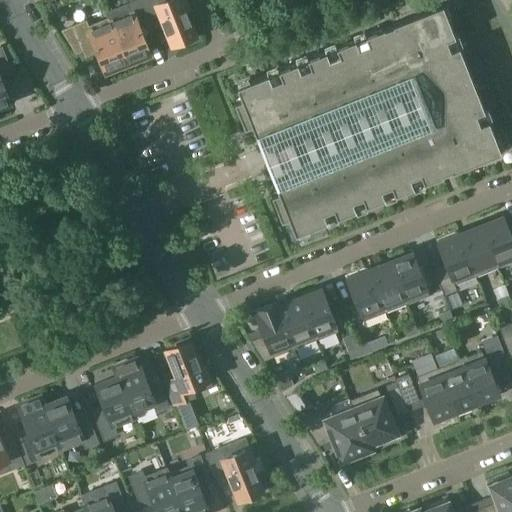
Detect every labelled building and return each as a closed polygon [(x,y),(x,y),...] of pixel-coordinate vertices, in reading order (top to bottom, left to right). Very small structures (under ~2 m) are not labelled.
[(141,0),(137,0),(107,12),(109,18),(127,62),(130,61),(131,64),(147,57),(146,55),(149,54),(139,27),(150,22),(141,0)] [(141,0),(150,22),(161,18),(172,44),(180,40),(181,43),(198,36),(191,19),(189,20),(184,7),(187,6),(184,0),(141,0)] [(447,17),(444,18),(438,21),(434,10),(436,10),(435,7),(393,24),(393,25),(384,29),(383,27),(365,35),(368,44),(358,48),(354,39),(336,47),(339,55),(329,59),(325,51),(307,58),(310,67),(300,71),(296,62),(278,70),(281,78),(271,82),(267,74),(249,81),(252,90),(249,91),(242,94),(241,92),(240,93),(239,93),(242,101),(234,104),(244,129),(252,126),(256,135),(259,143),(263,154),(266,153),(265,153),(270,151),(274,161),(268,164),(276,184),(275,185),(279,194),(271,197),(281,222),(289,219),(292,227),(294,226),(294,224),(304,220),(307,229),(326,221),(323,213),(333,209),(336,217),(355,210),(352,201),(362,197),(365,206),(384,198),(381,190),(391,185),(394,194),(413,187),(409,178),(420,174),(423,183),(442,175),(441,174),(451,170),(451,171),(494,155),(493,152),(491,153),(487,143),(495,139),(488,120),(479,124),(475,114),(484,110),(476,92),(468,95),(464,85),(472,81),(458,46),(450,50),(446,39),(454,36),(447,17)] [(88,26),(86,21),(74,25),(62,30),(73,46),(81,43),(83,49),(94,44),(105,71),(108,70),(109,72),(126,66),(125,63),(127,62),(109,18),(88,26)] [(0,105),(9,102),(0,78),(0,74),(10,71),(1,47),(0,47),(0,105)] [(511,239),(503,216),(481,225),(498,267),(511,261),(511,239)] [(498,267),(481,225),(459,233),(476,276),(498,267)] [(446,263),(433,268),(437,279),(444,295),(456,290),(454,285),(476,276),(459,233),(437,242),(439,247),(446,263)] [(412,252),(390,261),(407,303),(429,294),(426,287),(431,285),(427,274),(421,276),(414,257),(412,252)] [(371,268),(369,269),(385,312),(405,304),(407,303),(390,261),(388,262),(378,265),(371,268)] [(369,269),(367,270),(346,278),(350,287),(355,301),(363,320),(384,312),(385,312),(369,269)] [(321,288),(300,297),(299,297),(316,339),(338,331),(323,293),(321,288)] [(497,299),(500,306),(511,302),(508,294),(497,299)] [(299,297),(287,302),(279,305),(277,302),(276,302),(295,348),(296,347),(316,339),(299,297)] [(263,360),(295,348),(276,302),(254,311),(264,334),(250,340),(263,360)] [(441,322),(453,317),(450,310),(438,314),(441,322)] [(511,321),(498,327),(509,354),(511,352),(511,321)] [(406,336),(418,331),(415,324),(403,328),(406,336)] [(446,326),(435,331),(438,339),(449,334),(446,326)] [(165,380),(174,403),(196,394),(195,391),(210,384),(203,366),(200,367),(194,354),(197,353),(190,336),(173,343),(174,345),(173,346),(166,349),(176,375),(165,380)] [(362,354),(373,349),(370,342),(359,346),(362,354)] [(362,354),(359,346),(347,351),(351,358),(362,354)] [(487,353),(492,366),(507,361),(502,347),(487,353)] [(498,392),(496,387),(481,350),(459,359),(476,401),(496,393),(498,392)] [(118,368),(115,369),(134,416),(135,416),(134,413),(155,405),(157,411),(169,406),(160,382),(148,387),(137,360),(134,362),(133,359),(117,366),(118,368)] [(474,402),(476,401),(459,359),(438,367),(455,410),(474,402)] [(324,360),(313,364),(316,372),(327,367),(324,360)] [(438,367),(416,376),(431,413),(433,418),(454,410),(455,410),(438,367)] [(113,425),(134,416),(115,369),(117,375),(96,384),(106,411),(95,415),(104,439),(116,434),(113,425)] [(272,376),(281,392),(291,385),(286,371),(272,376)] [(405,405),(405,404),(419,399),(408,372),(394,378),(397,385),(405,405)] [(407,409),(405,404),(405,405),(397,385),(387,390),(396,414),(407,409)] [(350,399),(369,448),(370,447),(368,443),(376,440),(379,446),(401,437),(398,430),(395,431),(378,390),(377,388),(350,399)] [(41,399),(61,449),(83,441),(85,446),(97,441),(88,418),(76,423),(66,396),(44,404),(42,398),(41,399)] [(60,450),(61,449),(41,399),(39,400),(38,397),(21,403),(22,406),(19,407),(30,434),(18,439),(27,462),(39,457),(37,452),(58,443),(60,450)] [(341,459),(369,448),(350,399),(349,400),(352,409),(334,416),(329,405),(300,417),(301,417),(321,450),(322,450),(319,445),(324,443),(333,439),(341,459)] [(207,419),(213,416),(211,411),(205,413),(207,419)] [(228,472),(238,498),(243,496),(247,495),(248,497),(264,490),(258,474),(255,475),(250,461),(253,460),(244,438),(207,453),(216,477),(228,472)] [(0,472),(22,463),(13,440),(2,444),(0,440),(0,472)] [(166,468),(165,468),(182,511),(204,511),(208,510),(197,483),(209,479),(199,455),(187,460),(189,466),(169,474),(166,468)] [(182,511),(165,468),(144,477),(142,471),(130,476),(139,499),(151,495),(157,511),(182,511)] [(475,509),(475,511),(511,511),(511,475),(510,477),(507,470),(485,479),(488,486),(491,485),(497,500),(475,509)] [(85,507),(86,507),(88,511),(113,511),(113,510),(124,505),(115,482),(79,496),(84,508),(85,507)] [(35,490),(41,502),(50,499),(45,486),(35,490)] [(419,511),(418,509),(417,509),(417,511),(475,511),(475,509),(474,509),(475,511),(450,511),(447,504),(450,502),(447,495),(425,504),(428,510),(423,511),(419,511)]
